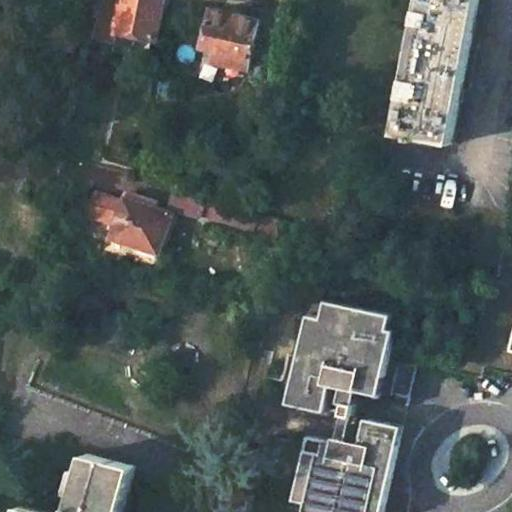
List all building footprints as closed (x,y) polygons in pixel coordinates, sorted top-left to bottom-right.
[(104,0),(95,38),(112,42),(115,32),(134,37),(154,41),(160,16),(164,17),(168,2),(158,0),(104,0)] [(482,0),(424,0),(396,133),(454,145),(482,0)] [(264,24),(215,13),(206,50),(222,54),(220,64),(254,72),(264,24)] [(112,42),(110,53),(125,57),(130,54),(134,37),(115,32),(112,42)] [(202,201),(178,194),(174,211),(197,217),(202,201)] [(123,206),(93,197),(86,224),(116,233),(123,206)] [(254,218),(209,204),(205,216),(250,230),(254,218)] [(169,220),(123,206),(116,233),(113,245),(159,257),(169,220)] [(213,430),(39,366),(28,396),(201,460),(213,430)] [(356,405),(345,402),(343,415),(354,417),(356,405)] [(341,442),(310,436),(296,499),(355,511),(384,511),(403,427),(367,420),(359,453),(339,449),(341,442)] [(126,511),(138,470),(89,456),(73,511),(42,511),(22,506),(20,511),(126,511)]
